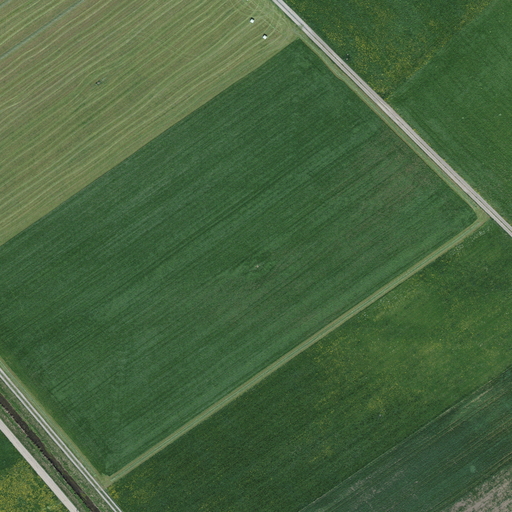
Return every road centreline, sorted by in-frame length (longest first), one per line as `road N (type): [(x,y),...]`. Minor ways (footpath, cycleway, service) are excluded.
road 1 (track): [(275,0),(511,232)]
road 2 (track): [(0,369),(118,511)]
